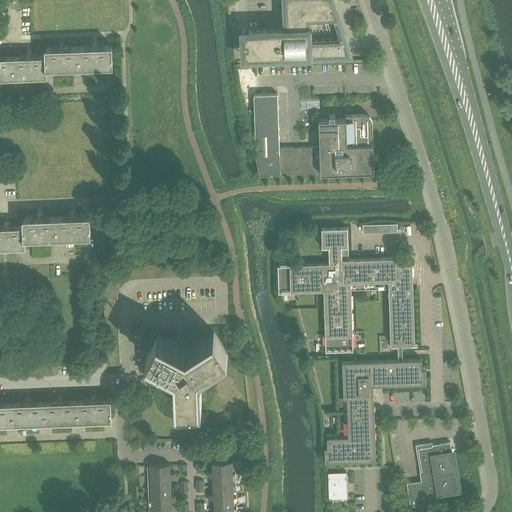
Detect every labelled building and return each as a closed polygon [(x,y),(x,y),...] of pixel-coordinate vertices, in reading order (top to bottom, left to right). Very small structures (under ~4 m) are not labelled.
[(284,0),(286,29),(247,30),(243,35),(243,53),(248,57),(345,54),(348,49),(344,38),(309,39),(309,35),(309,32),(312,29),(323,29),(323,18),(333,18),(337,14),(331,0),(284,0)] [(113,65),(112,45),(79,46),(80,67),(113,65)] [(47,68),(80,67),(79,46),(45,47),(46,55),(47,68)] [(47,68),(46,55),(13,56),(14,77),(47,75),(47,68)] [(0,77),(14,77),(13,56),(0,56),(0,77)] [(277,93),(253,94),(255,154),(260,175),(280,174),(280,172),(287,171),(287,174),(374,171),(373,160),(378,160),(378,154),(373,155),(373,143),(370,143),(370,137),(373,137),(372,123),(372,121),(372,120),(371,118),(370,117),(369,116),(368,115),(367,114),(365,113),(364,113),(362,113),(345,113),(345,118),(335,119),(335,114),(329,114),(329,116),(327,116),(327,119),(318,119),(319,146),(279,147),(277,93)] [(90,235),(89,215),(75,216),(70,216),(56,216),(57,236),(90,235)] [(24,238),(57,236),(56,216),(43,217),(37,217),(23,218),(23,225),(24,238)] [(5,226),(0,226),(0,246),(24,246),(24,238),(23,225),(10,226),(5,226)] [(388,287),(390,347),(411,347),(411,344),(414,344),(412,264),(398,265),(398,257),(340,259),(340,246),(346,246),(346,227),(320,228),(321,247),(327,246),(328,263),(276,264),(277,292),(322,291),(324,351),(352,351),(350,288),(388,287)] [(130,279),(136,278),(136,265),(125,267),(130,279)] [(124,282),(130,279),(125,267),(116,272),(124,282)] [(120,287),(124,282),(116,272),(110,279),(120,287)] [(118,292),(120,287),(110,279),(106,288),(118,292)] [(117,298),(118,292),(106,288),(104,299),(117,298)] [(160,334),(151,347),(149,357),(177,370),(178,403),(203,402),(202,370),(229,354),(216,333),(201,343),(199,340),(189,349),(160,334)] [(421,360),(412,360),(411,347),(390,347),(390,361),(341,362),(343,399),(346,398),(348,437),(326,438),(327,448),(324,448),(324,462),(374,460),(372,385),(425,383),(424,370),(421,370),(421,360)] [(111,419),(110,399),(77,400),(78,420),(111,419)] [(45,421),(78,420),(77,400),(44,401),(45,421)] [(11,403),(12,423),(45,421),(44,401),(11,403)] [(11,403),(0,403),(0,423),(12,423),(11,403)] [(440,491),(456,488),(450,452),(448,441),(430,444),(430,446),(416,448),(420,470),(418,471),(419,480),(405,482),(409,506),(441,495),(440,491)] [(208,472),(208,474),(208,477),(213,477),(213,494),(208,494),(209,500),(213,500),(213,511),(236,511),(235,462),(212,462),(213,472),(208,472)] [(147,465),(147,477),(148,511),(171,511),(171,501),(176,501),(176,496),(171,496),(170,479),(176,478),(175,473),(170,473),(170,464),(147,465)] [(328,472),(329,498),(347,498),(346,472),(328,472)]
